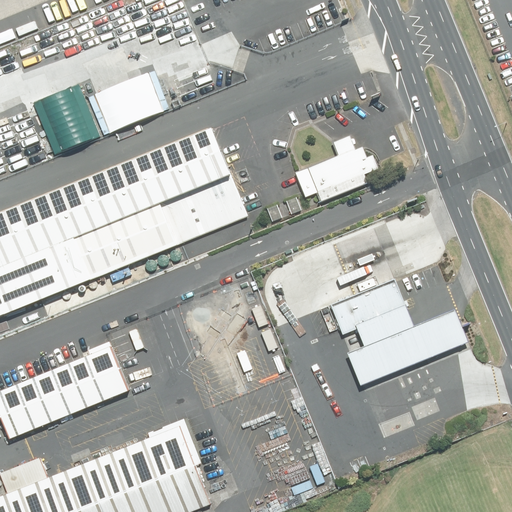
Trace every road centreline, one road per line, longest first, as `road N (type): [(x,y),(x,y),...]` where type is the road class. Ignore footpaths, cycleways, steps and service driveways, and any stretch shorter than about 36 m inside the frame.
road 1 (unknown): [(0,453),(104,421),(153,393),(166,357),(143,293)]
road 2 (primary): [(511,338),(447,178)]
road 3 (primary): [(445,29),(496,159)]
road 4 (primary): [(447,178),(402,46)]
